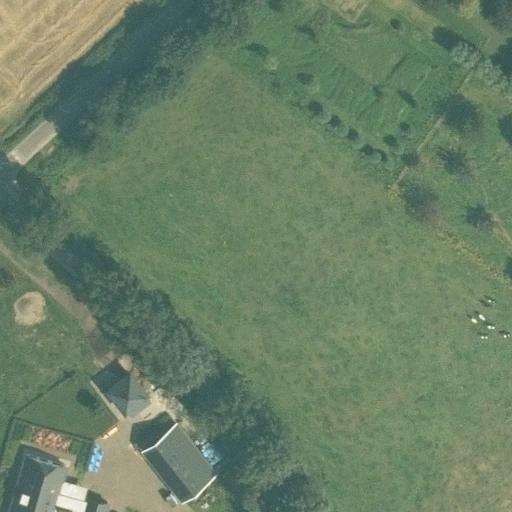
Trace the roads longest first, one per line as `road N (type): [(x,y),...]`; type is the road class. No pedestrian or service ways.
road 1 (unclassified): [(283,511),(242,429),(0,193)]
road 2 (unclassified): [(0,171),(187,0)]
